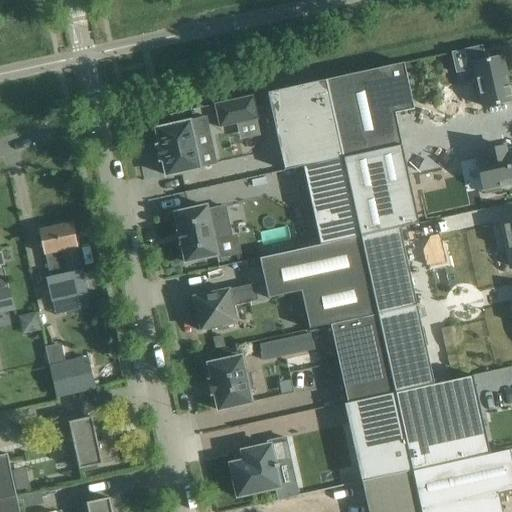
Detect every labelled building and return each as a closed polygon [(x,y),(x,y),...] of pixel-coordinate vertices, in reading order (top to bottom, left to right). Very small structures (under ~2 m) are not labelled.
[(482,46),(451,52),(456,73),(475,69),(484,107),(495,104),(495,105),(499,105),(499,103),(511,101),(510,97),(511,97),(511,96),(510,96),(508,89),(510,88),(509,87),(508,87),(501,58),(490,60),(489,59),(486,60),(482,46)] [(404,63),(326,80),(343,158),(402,145),(395,114),(414,109),(404,63)] [(303,167),(343,158),(326,80),(268,93),(285,171),(303,167)] [(259,119),(254,96),(215,105),(220,128),(259,119)] [(208,132),(205,119),(157,130),(160,147),(156,147),(159,161),(163,160),(167,176),(200,169),(192,136),(208,132)] [(430,162),(430,157),(443,155),(441,138),(412,142),(415,164),(430,162)] [(402,146),(343,158),(361,237),(400,228),(419,224),(402,146)] [(511,150),(505,152),(503,147),(484,151),(485,157),(476,159),(483,190),(484,190),(486,195),(502,191),(501,186),(511,183),(511,150)] [(343,158),(303,167),(321,245),(361,237),(343,158)] [(197,205),(216,203),(215,189),(196,190),(197,205)] [(207,208),(207,207),(205,207),(177,214),(176,213),(175,214),(175,215),(179,233),(178,233),(180,244),(182,244),(186,262),(185,262),(186,263),(187,263),(216,256),(216,257),(218,256),(217,255),(214,241),(232,237),(225,207),(208,211),(207,208)] [(511,218),(501,221),(507,251),(510,250),(511,257),(511,265),(511,266),(511,267),(511,218)] [(76,248),(71,224),(40,231),(45,254),(50,278),(48,279),(51,295),(53,302),(86,295),(85,288),(76,248)] [(361,237),(378,315),(417,306),(400,228),(361,237)] [(378,315),(361,237),(260,259),(269,298),(302,291),(310,329),(378,315)] [(4,265),(0,249),(0,312),(14,309),(10,294),(9,294),(6,279),(3,265),(4,265)] [(192,310),(196,328),(200,328),(201,331),(219,327),(219,331),(234,328),(233,324),(237,323),(233,307),(258,301),(254,285),(194,298),(196,309),(192,310)] [(298,296),(288,298),(293,322),(304,320),(298,296)] [(417,306),(378,315),(395,393),(434,384),(417,306)] [(37,312),(19,316),(23,334),(41,330),(37,312)] [(395,393),(378,315),(331,325),(348,403),(395,393)] [(260,345),(263,361),(314,349),(311,334),(310,334),(260,345)] [(222,336),(212,338),(215,349),(225,347),(222,336)] [(246,373),(245,373),(241,357),(208,364),(211,378),(212,381),(211,381),(208,382),(211,395),(215,394),(218,411),(252,403),(248,387),(249,387),(253,386),(250,372),(246,373)] [(87,359),(50,367),(57,398),(94,389),(87,359)] [(490,454),(473,376),(434,384),(395,393),(412,471),(490,454)] [(511,391),(489,397),(500,443),(511,440),(511,391)] [(362,482),(412,471),(395,393),(344,404),(362,482)] [(97,442),(92,417),(59,425),(65,454),(75,452),(79,470),(85,468),(85,472),(98,469),(97,466),(119,461),(114,438),(97,442)] [(244,461),(230,464),(237,497),(276,489),(278,500),(298,496),(291,463),(286,438),(268,442),(268,446),(242,452),(244,461)] [(502,511),(499,494),(511,491),(511,460),(510,450),(412,472),(421,511),(502,511)] [(0,499),(17,496),(7,454),(0,455),(0,499)] [(420,511),(412,471),(362,482),(368,511),(420,511)] [(20,511),(17,496),(0,499),(0,511),(20,511)] [(112,511),(110,498),(77,505),(78,511),(112,511)]
